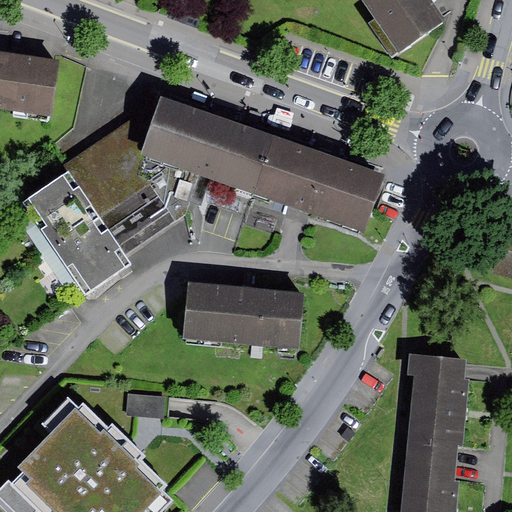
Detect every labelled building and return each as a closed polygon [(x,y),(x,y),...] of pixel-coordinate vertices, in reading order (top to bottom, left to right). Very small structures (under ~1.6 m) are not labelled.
[(434,0),(366,0),(400,48),(446,16),(434,0)] [(172,9),(169,17),(195,28),(199,19),(172,9)] [(54,73),(0,65),(0,121),(47,127),(54,73)] [(273,130),(161,92),(154,111),(141,150),(200,171),(252,189),(273,130)] [(68,169),(126,254),(180,220),(200,171),(141,150),(154,111),(146,108),(63,162),(68,169)] [(385,169),(273,130),(252,189),(364,228),(385,169)] [(68,169),(22,200),(34,217),(21,225),(64,288),(78,278),(86,289),(129,260),(126,254),(68,169)] [(511,219),(504,218),(494,274),(511,276),(511,219)] [(295,358),(298,302),(182,295),(178,350),(295,358)] [(166,396),(128,393),(126,415),(164,418),(165,406),(166,396)] [(150,511),(156,511),(172,496),(138,463),(142,459),(123,441),(112,430),(104,423),(101,427),(75,402),(17,462),(22,467),(14,476),(8,471),(0,479),(0,497),(15,511),(36,511),(37,511),(140,511),(145,507),(150,511)] [(277,487),(269,511),(362,511),(360,498),(277,487)]
